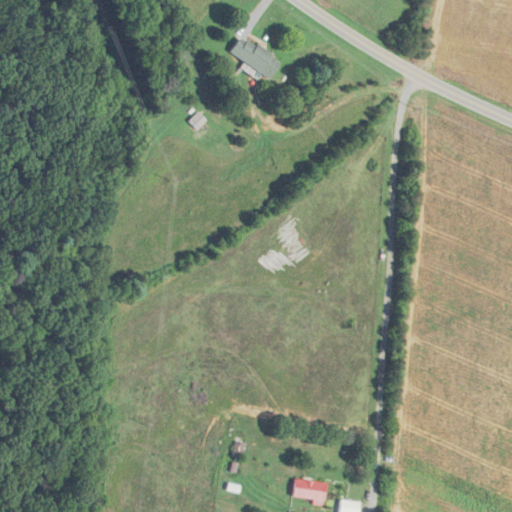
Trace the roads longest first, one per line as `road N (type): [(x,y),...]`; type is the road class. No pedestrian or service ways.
road 1 (residential): [(417,74),(403,105),(398,151),(372,511)]
road 2 (tertiary): [(511,118),(417,74),(301,0)]
